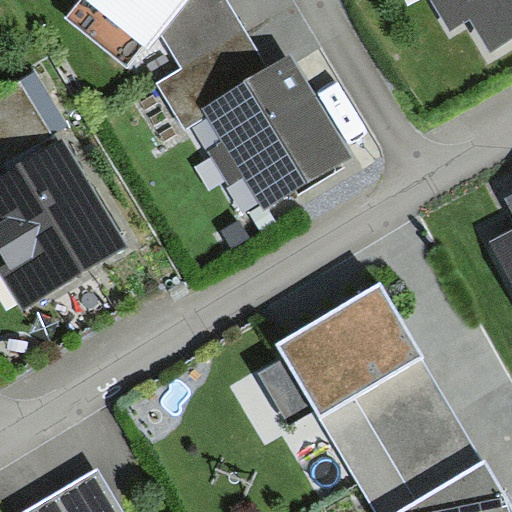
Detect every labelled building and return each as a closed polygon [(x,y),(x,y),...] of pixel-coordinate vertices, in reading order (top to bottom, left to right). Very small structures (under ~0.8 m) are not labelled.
[(81,0),(75,10),(149,61),(164,39),(191,0),(81,0)] [(207,108),(266,78),(220,0),(191,0),(164,39),(185,74),(154,92),(179,126),(207,108)] [(511,0),(441,0),(482,65),(511,46),(511,0)] [(266,78),(207,108),(259,209),(347,165),(295,63),(266,78)] [(0,174),(2,179),(0,180),(0,265),(24,307),(119,252),(23,85),(0,98),(0,174)] [(511,209),(511,238),(492,249),(511,286),(511,203),(509,205),(511,209)] [(424,368),(379,290),(245,367),(290,444),(424,368)] [(496,511),(508,506),(463,428),(329,504),(333,511),(496,511)] [(116,511),(94,475),(34,511),(116,511)]
